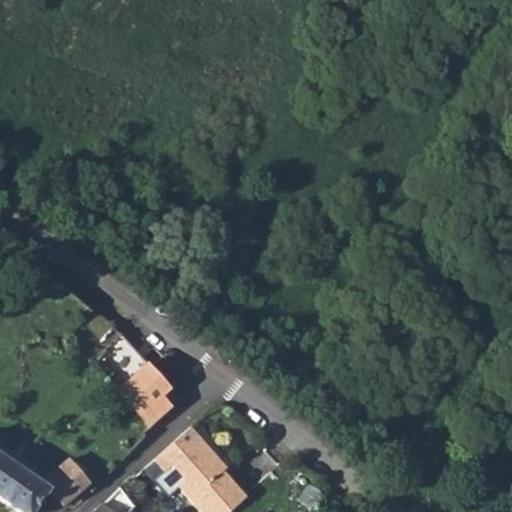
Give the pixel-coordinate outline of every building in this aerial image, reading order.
[(96,357),(111,377),(137,354),(127,343),(118,332),(96,357)] [(140,421),(148,430),(168,409),(157,397),(166,389),(143,362),(137,354),(111,377),(117,385),(112,390),(140,421)] [(140,421),(135,428),(142,436),(148,430),(140,421)] [(193,443),(180,430),(148,458),(159,469),(149,479),(164,494),(174,485),(200,511),(225,511),(243,495),(219,470),(222,467),(196,440),(193,443)] [(11,511),(34,511),(48,492),(0,457),(0,503),(7,508),(11,511)] [(55,474),(43,483),(49,492),(59,508),(61,507),(85,490),(87,488),(71,463),(55,474)]
